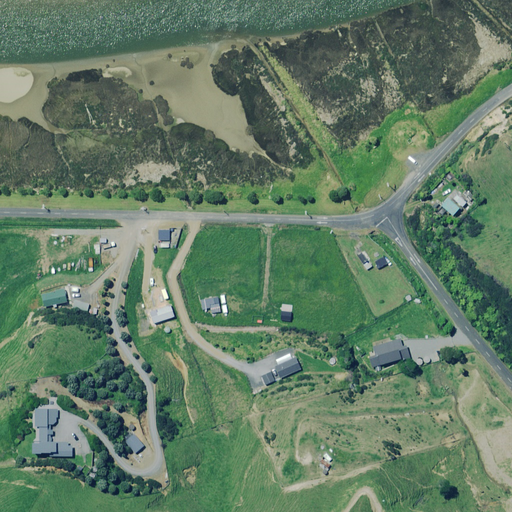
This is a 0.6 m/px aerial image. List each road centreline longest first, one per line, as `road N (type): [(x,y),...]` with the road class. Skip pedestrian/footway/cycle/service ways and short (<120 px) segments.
road 1 (tertiary): [(0,212),(344,220),(384,210)]
road 2 (unclassified): [(384,210),(511,382)]
road 3 (tertiary): [(384,210),(511,89)]
